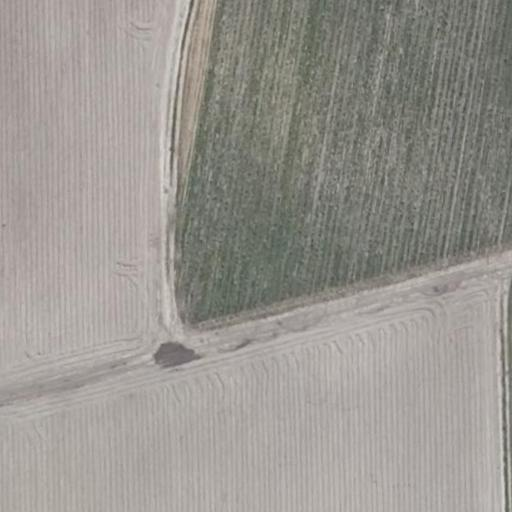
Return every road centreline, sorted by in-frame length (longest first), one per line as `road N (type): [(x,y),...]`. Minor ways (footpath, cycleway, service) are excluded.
road 1 (track): [(511,267),(0,397)]
road 2 (track): [(200,0),(176,146),(180,350)]
road 3 (track): [(511,159),(510,0)]
